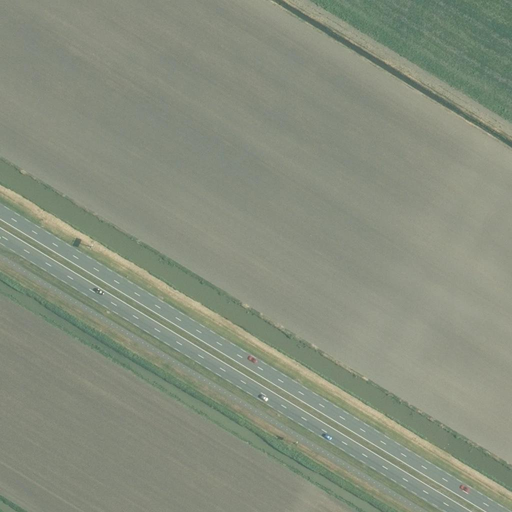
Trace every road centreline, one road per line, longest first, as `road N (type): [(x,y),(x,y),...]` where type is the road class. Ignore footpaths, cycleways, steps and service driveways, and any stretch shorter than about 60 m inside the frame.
road 1 (primary): [(500,511),(0,211)]
road 2 (primary): [(0,234),(459,511)]
